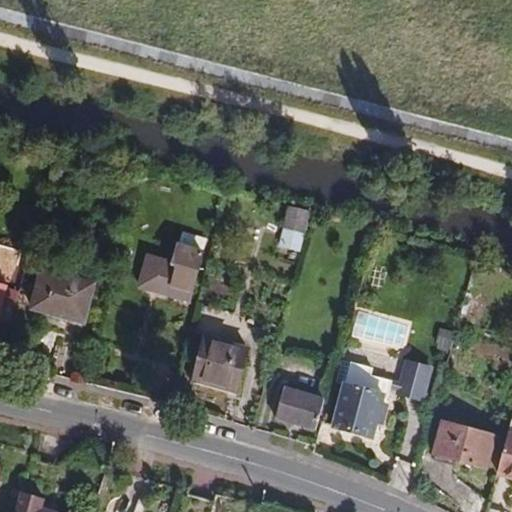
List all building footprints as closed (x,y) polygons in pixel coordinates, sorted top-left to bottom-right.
[(53,157),(44,192),(55,196),(65,160),(53,157)] [(300,251),(303,238),(310,216),(289,210),(280,245),(300,251)] [(179,245),(203,252),(207,240),(183,233),(179,245)] [(169,296),(188,302),(203,252),(179,245),(173,267),(178,268),(169,296)] [(42,270),(31,309),(84,323),(94,285),(42,270)] [(6,290),(0,310),(0,319),(9,321),(17,293),(6,290)] [(205,336),(193,379),(236,392),(248,349),(205,336)] [(371,369),(339,360),(333,381),(344,384),(332,427),(370,438),(373,430),(375,422),(380,404),(382,396),(365,390),(369,376),(371,369)] [(402,362),(394,391),(421,398),(429,369),(402,362)] [(382,396),(386,381),(369,376),(365,390),(382,396)] [(285,387),(275,419),(315,431),(325,400),(285,387)] [(381,424),(375,422),(373,430),(379,432),(381,424)] [(443,423),(434,455),(437,456),(472,465),(486,469),(495,437),(443,423)] [(511,434),(508,434),(499,467),(511,470),(511,434)] [(437,456),(435,462),(471,472),(472,465),(437,456)] [(46,499),(56,466),(36,461),(28,488),(27,492),(22,491),(15,511),(54,511),(43,508),(46,499)] [(212,511),(215,502),(187,495),(182,511),(212,511)]
